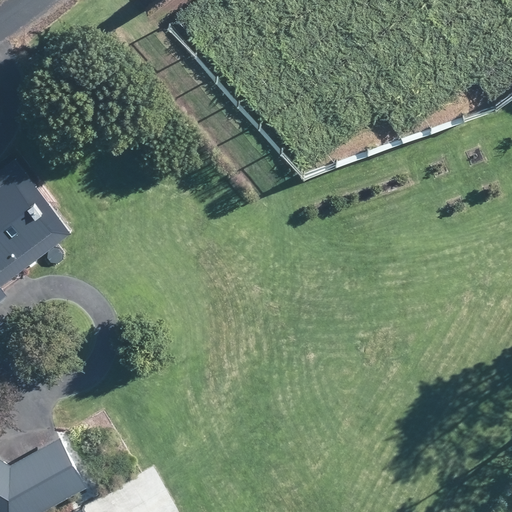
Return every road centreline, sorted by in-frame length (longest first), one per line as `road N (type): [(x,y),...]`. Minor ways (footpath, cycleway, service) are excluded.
road 1 (unknown): [(0,295),(18,280),(64,270),(93,286),(103,302),(101,339),(60,385)]
road 2 (unknown): [(60,385),(169,478)]
